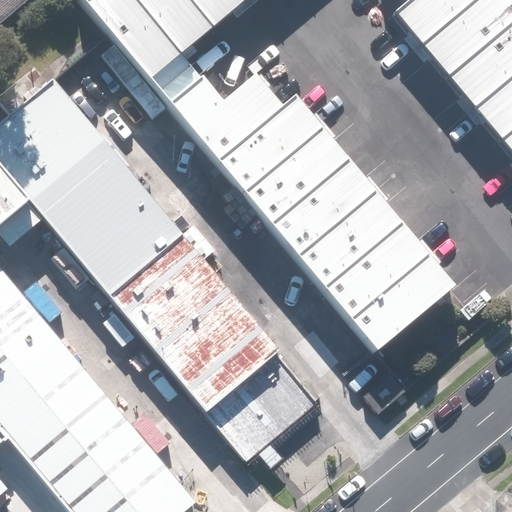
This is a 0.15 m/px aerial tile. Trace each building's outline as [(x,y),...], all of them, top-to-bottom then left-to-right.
[(0,0),(0,18),(20,0),(0,0)] [(256,0),(92,0),(86,5),(153,85),(256,0)] [(511,0),(404,0),(410,8),(397,19),(511,157),(511,0)] [(171,105),(377,353),(455,289),(270,68),(225,106),(203,79),(171,105)] [(286,353),(58,80),(0,127),(0,163),(34,205),(211,415),(286,353)] [(15,276),(0,258),(0,232),(17,219),(34,205),(0,163),(0,420),(76,511),(196,511),(205,505),(191,487),(136,422),(112,393),(69,341),(15,276)] [(0,446),(8,440),(0,430),(0,498),(7,493),(0,484),(0,446)]
